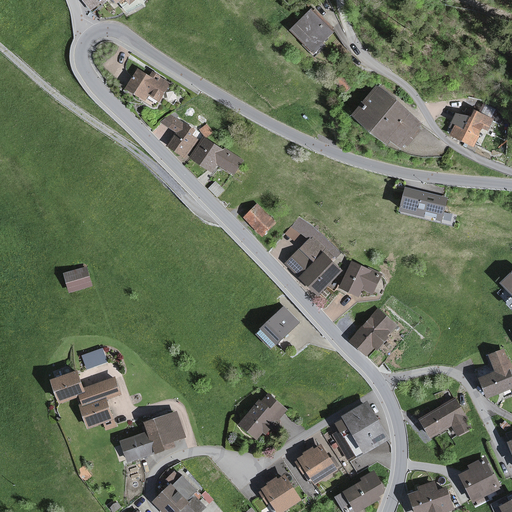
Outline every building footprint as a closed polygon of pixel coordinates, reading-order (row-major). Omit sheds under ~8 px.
[(86,0),(96,11),(109,0),(86,0)] [(314,12),(294,30),(315,52),(335,33),(314,12)] [(151,76),(139,69),(130,83),(127,89),(146,100),(149,96),(160,103),(172,84),(153,72),(151,76)] [(379,90),(357,117),(390,144),(394,139),(404,148),(422,127),(379,90)] [(462,117),(454,137),(477,146),(490,115),(476,109),(472,121),(462,117)] [(180,133),(172,145),(189,156),(200,139),(195,135),(200,128),(174,111),(163,122),(180,133)] [(226,147),(209,136),(195,157),(216,170),(222,162),(239,173),(248,159),(227,145),(226,147)] [(410,188),(405,211),(446,221),(451,197),(410,188)] [(275,224),(268,217),(259,226),(267,233),(275,224)] [(292,223),(286,232),(296,239),(302,230),(292,223)] [(344,270),(312,239),(290,261),(323,293),(344,270)] [(382,275),(353,263),(342,289),(359,296),(363,286),(375,291),(382,275)] [(93,287),(88,269),(65,275),(70,294),(93,287)] [(511,272),(502,283),(511,292),(511,272)] [(283,308),(262,330),(278,346),(300,324),(283,308)] [(396,327),(382,312),(353,338),(368,354),(396,327)] [(106,348),(86,355),(89,366),(110,359),(106,348)] [(499,375),(485,381),(491,397),(511,388),(511,370),(503,348),(490,353),(499,375)] [(90,388),(84,370),(57,379),(64,403),(84,396),(92,394),(90,388)] [(118,377),(90,388),(92,394),(84,396),(87,404),(83,405),(91,428),(118,418),(111,400),(124,395),(118,377)] [(268,394),(241,427),(261,443),(287,410),(268,394)] [(473,429),(457,399),(421,417),(431,436),(454,424),(460,436),(473,429)] [(371,409),(339,425),(344,435),(352,431),(364,454),(388,442),(371,409)] [(151,431),(125,439),(132,460),(178,446),(177,441),(190,436),(182,411),(148,421),(151,431)] [(323,448),(302,461),(316,485),(337,471),(323,448)] [(474,473),(462,479),(473,504),(500,491),(485,459),(471,466),(474,473)] [(365,481),(346,492),(352,503),(357,511),(359,511),(382,499),(381,496),(385,493),(386,489),(375,471),(363,478),(365,481)] [(287,511),(305,500),(289,476),(269,489),(283,511),(287,511)] [(195,492),(185,480),(160,501),(169,511),(184,511),(192,506),(188,502),(186,499),(195,492)] [(423,490),(414,493),(420,511),(441,511),(458,506),(451,488),(442,491),(439,480),(421,486),(423,490)] [(346,492),(337,498),(343,508),(352,503),(346,492)] [(192,506),(184,511),(208,511),(195,496),(188,502),(192,506)]
